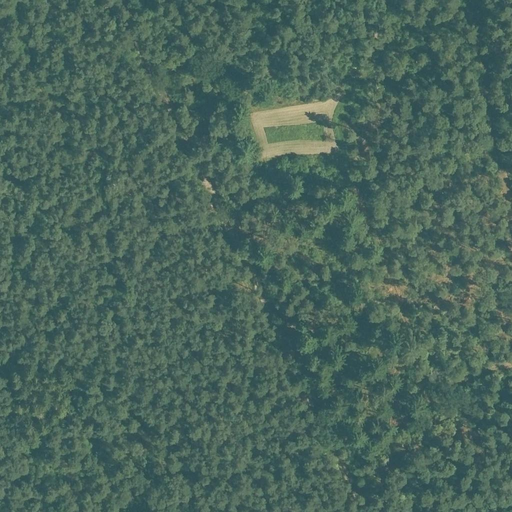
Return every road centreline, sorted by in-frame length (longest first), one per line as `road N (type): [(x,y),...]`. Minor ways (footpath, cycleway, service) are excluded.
road 1 (track): [(361,511),(140,52),(125,0)]
road 2 (track): [(458,399),(362,223),(355,173),(336,154),(350,100)]
road 3 (track): [(471,0),(511,203)]
road 4 (track): [(511,367),(359,450),(345,475)]
